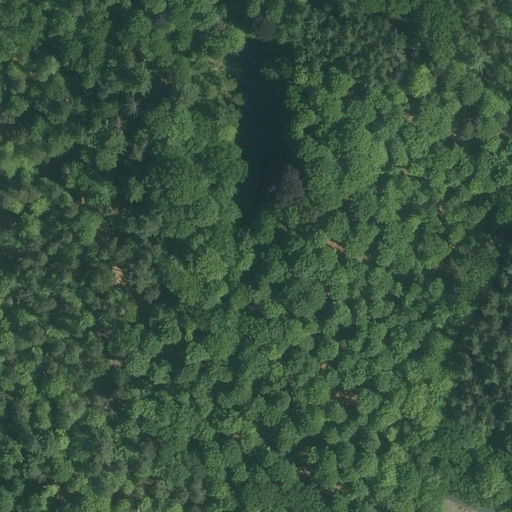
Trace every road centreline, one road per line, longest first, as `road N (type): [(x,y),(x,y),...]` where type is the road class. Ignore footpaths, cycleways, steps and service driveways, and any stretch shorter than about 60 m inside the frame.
road 1 (track): [(511,183),(396,135),(311,69),(262,9),(201,10),(186,0)]
road 2 (track): [(511,216),(420,401),(379,511)]
